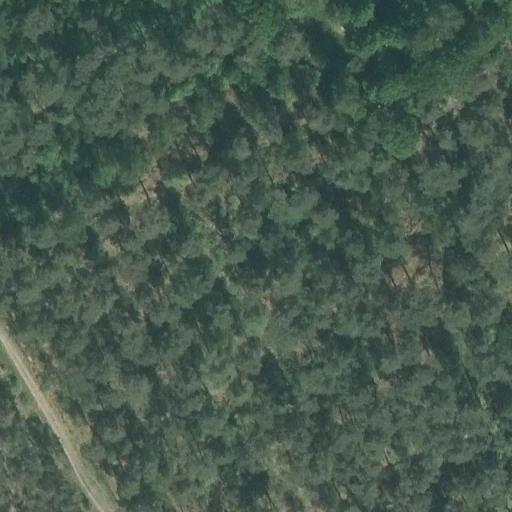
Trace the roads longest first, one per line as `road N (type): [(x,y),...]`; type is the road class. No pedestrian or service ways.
road 1 (track): [(111,511),(0,335)]
road 2 (track): [(345,44),(362,69),(486,0)]
